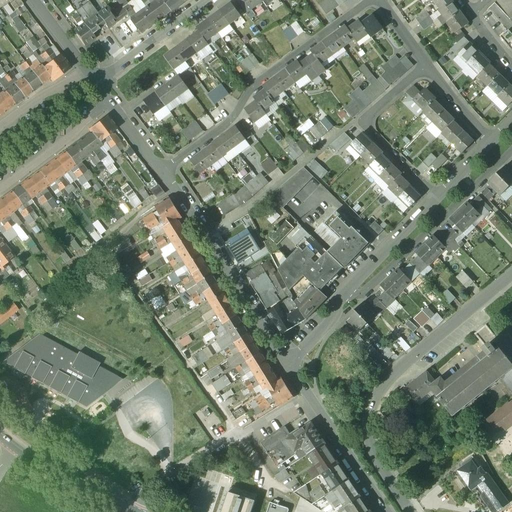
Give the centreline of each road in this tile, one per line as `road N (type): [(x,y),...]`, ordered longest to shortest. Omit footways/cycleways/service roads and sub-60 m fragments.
road 1 (residential): [(411,511),(371,439),(378,389),(511,276)]
road 2 (residential): [(164,173),(232,116),(261,77),(369,0)]
road 3 (residential): [(511,152),(361,295),(345,292)]
road 4 (residential): [(437,199),(362,125),(427,67)]
road 5 (residential): [(286,366),(386,511)]
road 6 (residential): [(205,235),(286,366)]
road 7 (residential): [(205,235),(327,143)]
road 8 (tertiary): [(133,511),(0,436)]
road 9 (residential): [(98,84),(213,0)]
road 10 (residential): [(0,190),(108,104)]
road 11 (residential): [(345,292),(437,199)]
